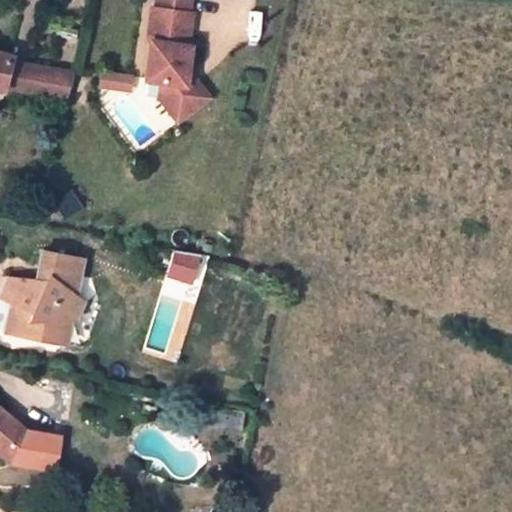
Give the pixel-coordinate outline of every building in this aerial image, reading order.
[(162,0),(154,0),(153,14),(187,18),(189,3),(162,0)] [(153,14),(150,14),(146,48),(149,48),(145,87),(160,88),(159,103),(173,121),(195,104),(185,91),(187,75),(189,51),(186,51),(190,18),(187,18),(153,14)] [(7,86),(12,65),(14,55),(0,51),(0,88),(6,89),(7,86)] [(70,77),(70,76),(12,65),(7,86),(64,98),(66,91),(70,77)] [(173,121),(178,127),(209,103),(187,75),(185,91),(195,104),(173,121)] [(117,84),(102,82),(101,94),(116,96),(117,84)] [(130,85),(117,84),(116,96),(129,97),(130,85)] [(0,291),(0,298),(1,300),(9,302),(4,329),(60,342),(64,319),(73,319),(75,319),(82,298),(70,288),(78,277),(83,258),(41,251),(38,265),(40,267),(48,273),(45,278),(37,277),(8,275),(0,291)] [(40,267),(37,277),(45,278),(48,273),(40,267)] [(1,300),(0,306),(0,328),(4,329),(9,302),(1,300)] [(68,343),(73,319),(64,319),(60,342),(68,343)] [(0,453),(3,456),(25,430),(0,408),(0,453)] [(36,439),(25,430),(3,456),(14,465),(36,439)]
